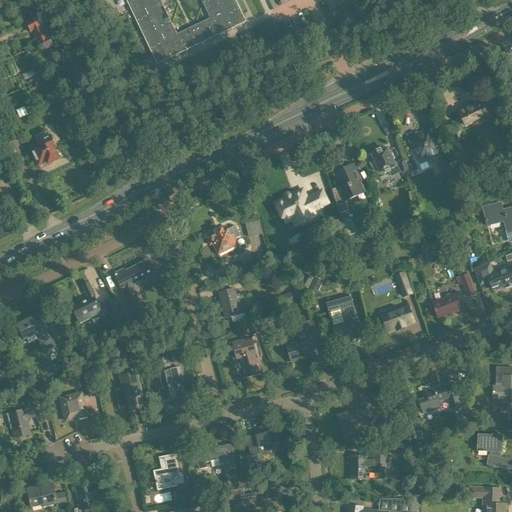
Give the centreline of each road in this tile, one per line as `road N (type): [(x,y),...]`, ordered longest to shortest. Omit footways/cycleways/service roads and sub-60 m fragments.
road 1 (primary): [(0,260),(511,9)]
road 2 (residential): [(505,34),(179,194),(158,220)]
road 3 (residential): [(301,398),(511,320)]
road 4 (residential): [(220,418),(174,244),(158,220)]
road 5 (residential): [(0,300),(158,220)]
